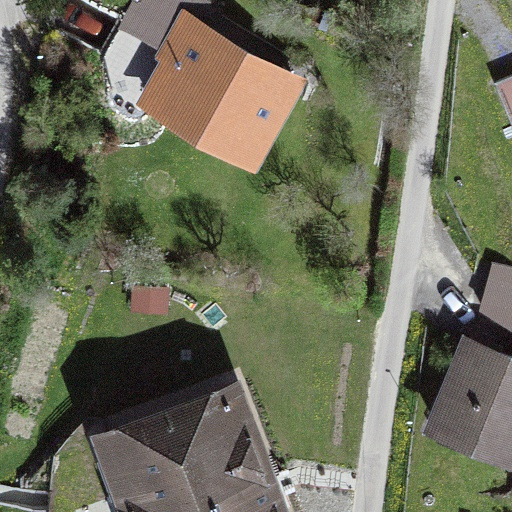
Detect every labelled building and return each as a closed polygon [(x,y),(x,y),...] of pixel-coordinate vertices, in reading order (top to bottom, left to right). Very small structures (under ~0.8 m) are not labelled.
[(154,0),(182,16),(166,45),(175,50),(149,96),(251,154),(294,78),(193,20),(203,0),(154,0)] [(511,73),(495,80),(511,121),(511,73)] [(511,284),(492,277),(483,306),(511,325),(511,284)] [(511,356),(471,339),(436,424),(511,456),(511,356)] [(105,432),(134,511),(277,511),(231,385),(105,432)]
